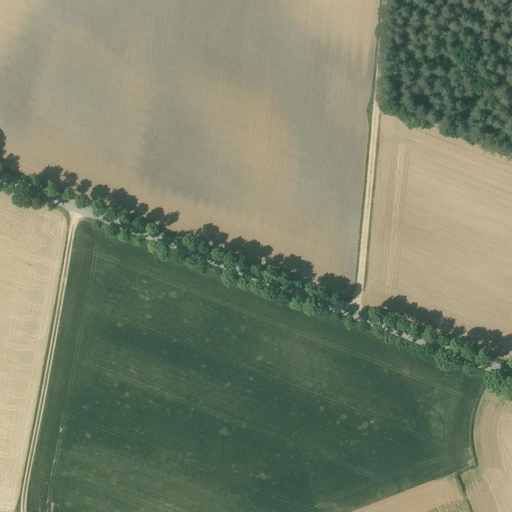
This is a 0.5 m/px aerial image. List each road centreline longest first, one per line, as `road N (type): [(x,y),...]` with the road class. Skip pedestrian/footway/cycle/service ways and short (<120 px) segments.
road 1 (tertiary): [(511,376),(0,175)]
road 2 (track): [(387,0),(356,316)]
road 3 (track): [(77,205),(23,511)]
